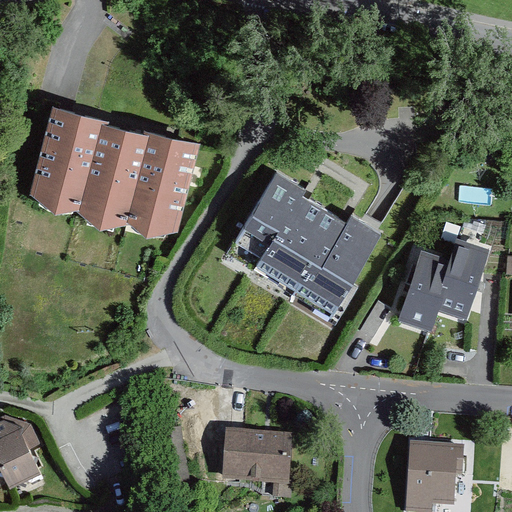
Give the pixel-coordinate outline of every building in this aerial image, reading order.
[(29,192),(83,207),(107,117),(53,103),(29,192)] [(158,131),(107,117),(83,207),(134,220),(158,131)] [(201,142),(158,131),(134,220),(178,231),(201,142)] [(289,272),(328,210),(306,196),(308,192),(278,174),(246,224),(271,240),(262,255),(289,272)] [(350,224),(328,210),(289,272),(341,305),(383,236),(353,218),(350,224)] [(487,255),(459,246),(453,263),(438,309),(467,319),(487,255)] [(453,263),(421,253),(400,318),(432,329),(438,309),(453,263)] [(25,423),(6,418),(0,420),(0,453),(6,467),(13,484),(43,471),(24,428),(25,423)] [(296,432),(228,427),(224,478),(276,482),(275,498),(294,500),(296,481),(292,481),(296,432)] [(469,443),(414,439),(408,511),(436,511),(437,503),(459,505),(461,474),(467,475),(469,443)]
